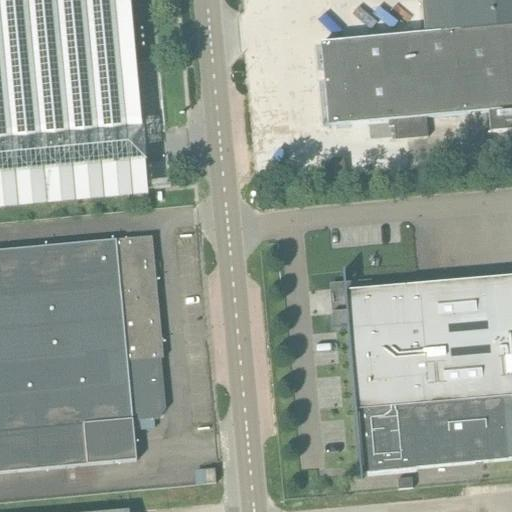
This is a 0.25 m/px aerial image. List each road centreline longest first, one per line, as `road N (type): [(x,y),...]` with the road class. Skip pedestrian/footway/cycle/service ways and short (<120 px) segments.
road 1 (unclassified): [(254,511),(207,0)]
road 2 (unknown): [(248,449),(197,453),(182,446),(169,239),(228,223)]
road 3 (unknown): [(221,147),(0,167)]
